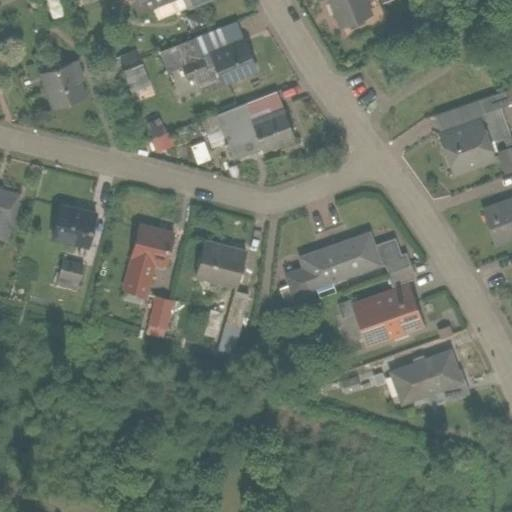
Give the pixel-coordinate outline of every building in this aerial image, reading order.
[(179,0),(128,0),(137,18),(150,12),(156,26),(185,14),(179,0)] [(179,0),(185,14),(217,0),(179,0)] [(353,0),(347,0),(319,11),(331,43),(365,30),(353,0)] [(388,0),(379,0),(370,4),(376,19),(393,11),(388,0)] [(244,41),(208,57),(223,90),(259,74),(244,41)] [(194,43),(160,57),(169,77),(182,71),(188,85),(195,82),(203,99),(223,90),(208,57),(201,60),(194,43)] [(69,73),(31,87),(43,122),(82,108),(69,73)] [(280,91),(203,125),(212,145),(223,140),(234,165),(264,152),(255,131),(290,115),(280,91)] [(290,115),(255,131),(264,152),(299,136),(290,115)] [(482,126),(434,139),(447,182),(494,168),(482,126)] [(157,140),(161,151),(176,145),(173,135),(157,140)] [(201,162),(213,159),(209,143),(197,146),(201,162)] [(511,154),(498,159),(505,181),(511,178),(511,154)] [(511,204),(479,216),(492,254),(511,246),(511,204)] [(0,250),(10,210),(0,207),(0,250)] [(90,228),(51,220),(45,254),(84,261),(90,228)] [(298,271),(286,275),(292,296),(379,267),(372,248),(367,232),(293,257),(298,271)] [(168,245),(131,237),(115,303),(141,309),(148,280),(159,283),(168,245)] [(394,240),(372,248),(379,267),(384,265),(392,286),(414,278),(405,254),(399,256),(394,240)] [(243,266),(196,255),(187,293),(234,304),(243,266)] [(77,279),(54,274),(50,292),(73,297),(77,279)] [(406,284),(347,306),(362,349),(422,327),(406,284)] [(244,310),(226,306),(213,364),(231,367),(244,310)] [(166,316),(147,312),(140,341),(159,346),(166,316)] [(412,363),(387,373),(399,405),(427,394),(461,382),(449,350),(422,360),(421,356),(411,360),(412,363)] [(466,380),(461,382),(427,394),(432,409),(471,394),(466,380)]
